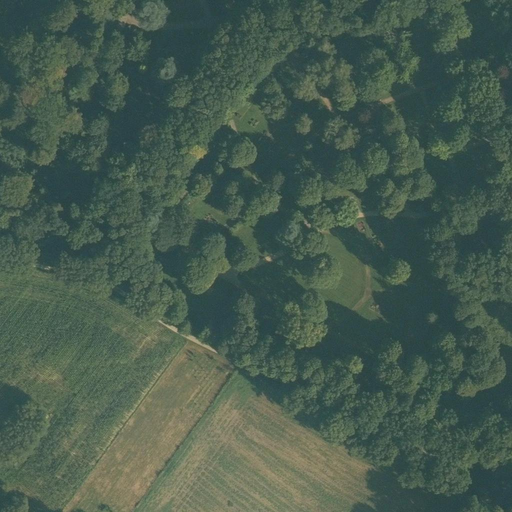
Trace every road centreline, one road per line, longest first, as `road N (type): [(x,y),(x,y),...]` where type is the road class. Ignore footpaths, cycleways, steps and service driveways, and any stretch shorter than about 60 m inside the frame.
road 1 (track): [(511,461),(457,464),(173,328),(121,288)]
road 2 (track): [(121,288),(0,251)]
